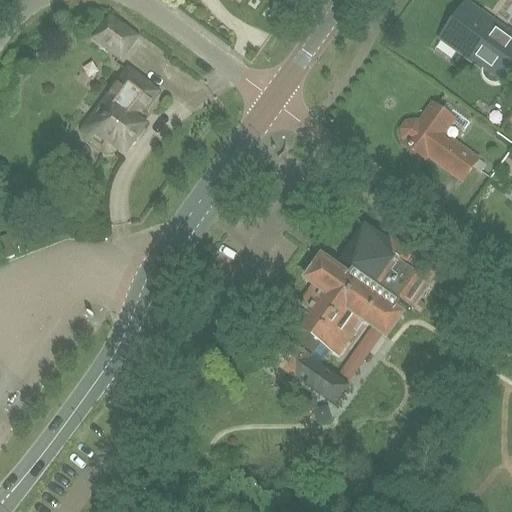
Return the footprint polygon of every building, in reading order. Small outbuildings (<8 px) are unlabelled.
[(503,85),(511,71),(511,37),(467,5),(441,41),(485,72),(485,75),(486,79),(488,81),(491,83),(494,84),(498,84),(501,83),(503,85)] [(110,51),(123,61),(138,40),(112,20),(96,41),(110,51)] [(130,73),(83,136),(112,158),(120,148),(127,154),(145,131),(141,127),(148,117),(145,115),(160,96),(130,73)] [(448,105),(444,112),(433,105),(419,125),(417,124),(416,123),(414,123),(412,123),(410,123),(409,124),(407,125),(406,126),(404,127),(404,129),(403,130),(403,132),(403,134),(403,136),(404,138),(404,139),(406,141),(407,142),(405,145),(426,160),(428,157),(451,173),(463,182),(478,160),(460,146),(453,142),(450,145),(441,138),(451,124),(466,134),(474,123),(448,105)] [(412,312),(437,276),(365,225),(334,268),(322,260),(307,281),(314,287),(301,305),(308,310),(297,326),(298,327),(297,328),(289,322),(282,317),(277,324),(271,332),(284,341),(284,342),(283,341),(268,361),(296,381),(296,380),(335,408),(349,388),(320,368),(332,351),(340,356),(364,322),(386,337),(401,316),(395,311),(400,304),(412,312)] [(0,240),(0,250),(4,261),(14,257),(7,238),(0,240)]
